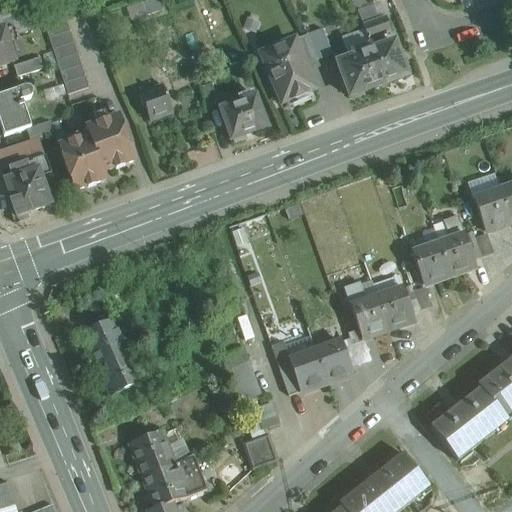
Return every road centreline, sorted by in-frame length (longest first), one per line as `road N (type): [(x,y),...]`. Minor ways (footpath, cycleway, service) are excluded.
road 1 (primary): [(511,84),(0,269)]
road 2 (residential): [(260,511),(511,298)]
road 3 (primary): [(0,284),(69,447)]
road 4 (residential): [(413,0),(426,27),(439,34),(511,15)]
